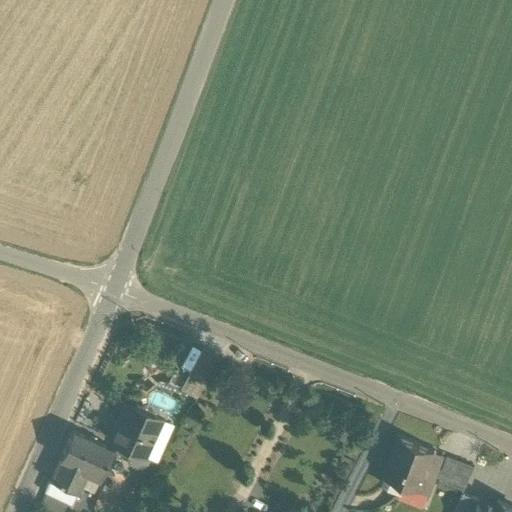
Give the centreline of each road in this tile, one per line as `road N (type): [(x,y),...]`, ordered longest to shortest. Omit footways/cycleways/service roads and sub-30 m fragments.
road 1 (residential): [(511,456),(113,291)]
road 2 (unclassified): [(226,0),(113,291)]
road 3 (unclassified): [(113,291),(18,511)]
